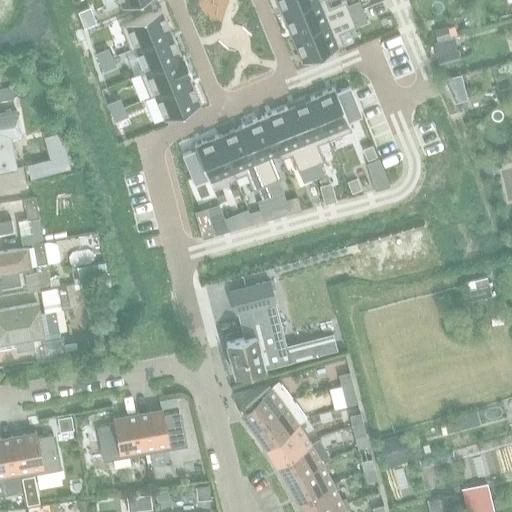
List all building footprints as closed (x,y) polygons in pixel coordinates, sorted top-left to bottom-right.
[(276,0),(281,12),(310,0),(276,0)] [(319,0),(310,0),(281,12),(291,35),(361,7),(358,0),(353,0),(346,3),(345,0),(342,0),(323,8),(319,0)] [(96,20),(89,5),(78,9),(85,25),(96,20)] [(160,5),(119,22),(129,47),(134,45),(170,30),(160,5)] [(361,7),(291,35),(301,60),(338,45),(333,33),(355,24),(353,20),(365,15),(361,7)] [(170,30),(134,45),(143,68),(181,53),(171,30),(170,30)] [(440,59),(459,55),(454,36),(436,40),(440,59)] [(107,45),(95,50),(98,59),(111,54),(107,45)] [(143,68),(139,69),(149,94),(153,93),(153,92),(190,77),(189,74),(191,73),(182,53),(181,54),(181,53),(143,68)] [(111,54),(98,59),(102,68),(115,63),(111,54)] [(457,76),(441,81),(445,91),(448,98),(450,103),(463,100),(457,76)] [(190,77),(153,92),(153,93),(163,116),(200,101),(190,77)] [(333,85),(309,95),(324,132),(348,122),(348,119),(361,113),(349,83),(335,89),(333,85)] [(119,95),(106,100),(110,109),(123,104),(119,95)] [(309,95),(286,104),(315,174),(323,171),(318,160),(322,158),(313,136),(324,132),(309,95)] [(123,104),(110,109),(114,118),(126,113),(123,104)] [(286,104),(263,113),(278,150),(289,146),(298,168),(302,166),(307,178),(315,174),(286,104)] [(9,109),(0,111),(0,165),(10,164),(5,135),(13,133),(9,109)] [(263,113),(240,123),(269,193),(277,190),(273,178),(277,177),(268,155),(278,150),(263,113)] [(240,123),(218,132),(233,169),(243,165),(252,187),(256,185),(261,196),(269,193),(240,123)] [(195,146),(181,152),(193,182),(207,176),(208,179),(233,169),(218,132),(193,142),(195,146)] [(378,156),(366,160),(374,188),(389,184),(378,156)] [(27,219),(39,216),(35,195),(23,197),(27,219)] [(206,206),(194,209),(202,237),(214,233),(206,206)] [(16,213),(0,215),(0,231),(19,228),(16,213)] [(35,264),(47,262),(43,240),(31,242),(35,264)] [(20,248),(0,250),(0,273),(24,270),(20,248)] [(254,334),(226,341),(235,374),(290,359),(269,279),(229,289),(235,313),(247,309),(254,334)] [(30,302),(0,307),(0,340),(36,335),(30,302)] [(47,333),(59,330),(55,309),(43,311),(47,333)] [(341,384),(352,381),(349,370),(338,373),(341,384)] [(257,424),(292,397),(278,378),(244,407),(257,424)] [(352,381),(341,384),(343,394),(355,391),(352,381)] [(270,442),(303,419),(306,417),(292,397),(257,424),(270,442)] [(185,443),(179,409),(162,412),(161,406),(137,411),(144,451),(185,443)] [(113,415),(114,421),(98,424),(104,458),(144,451),(137,411),(113,415)] [(352,425),(363,421),(360,411),(349,414),(352,425)] [(281,459),(310,442),(301,427),(306,424),(303,419),(270,442),(281,459)] [(363,421),(352,425),(354,435),(365,432),(363,421)] [(59,466),(53,432),(36,435),(35,429),(11,434),(18,473),(59,466)] [(0,435),(0,476),(18,473),(11,434),(0,435)] [(292,478),(327,459),(329,458),(317,437),(310,442),(281,459),(292,478)] [(363,470),(374,467),(372,457),(360,459),(363,470)] [(302,497),(333,482),(325,467),(330,464),(327,459),(292,478),(302,497)] [(374,467),(363,470),(366,481),(377,478),(374,467)] [(309,511),(320,511),(348,501),(346,496),(340,498),(333,482),(302,497),(309,511)] [(430,511),(452,506),(450,495),(427,501),(430,511)] [(345,511),(344,508),(350,506),(348,501),(320,511),(345,511)] [(373,511),(385,511),(383,503),(372,506),(373,511)]
